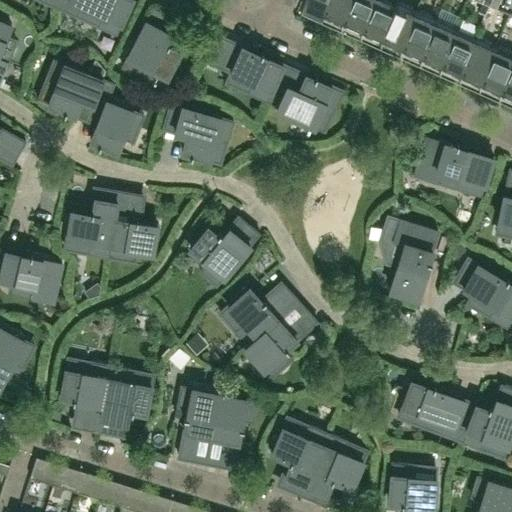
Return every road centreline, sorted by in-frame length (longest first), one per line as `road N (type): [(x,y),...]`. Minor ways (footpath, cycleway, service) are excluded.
road 1 (residential): [(511,365),(470,369),(399,354),(328,308),(246,195),(206,178),(84,160),(0,100)]
road 2 (residential): [(279,511),(0,425)]
road 3 (residential): [(511,137),(263,27)]
